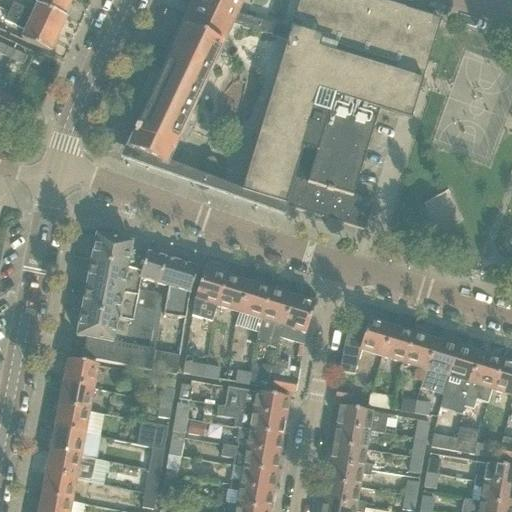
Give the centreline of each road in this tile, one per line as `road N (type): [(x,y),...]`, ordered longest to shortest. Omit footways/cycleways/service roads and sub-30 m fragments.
road 1 (residential): [(340,268),(90,179),(50,175)]
road 2 (tertiary): [(0,430),(50,175)]
road 3 (residential): [(340,268),(293,511)]
road 4 (tertiary): [(50,175),(126,0)]
road 5 (residential): [(511,319),(340,268)]
